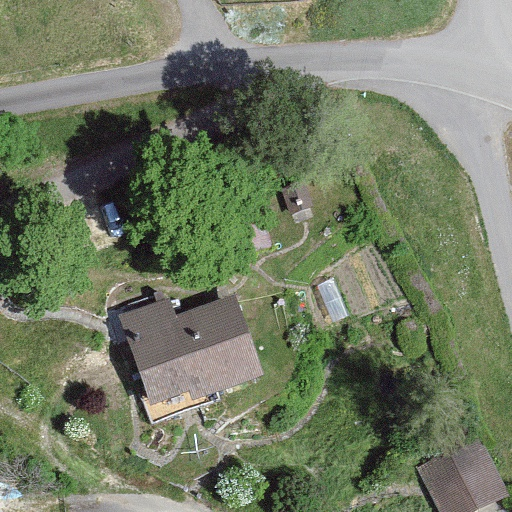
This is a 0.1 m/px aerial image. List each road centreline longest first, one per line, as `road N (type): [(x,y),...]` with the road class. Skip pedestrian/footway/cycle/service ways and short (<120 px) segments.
road 1 (residential): [(240,73),(233,94),(209,116),(0,200)]
road 2 (unclassified): [(488,82),(368,68),(240,73)]
road 3 (unclassified): [(240,73),(0,107)]
road 4 (residential): [(511,260),(491,194),(488,82)]
